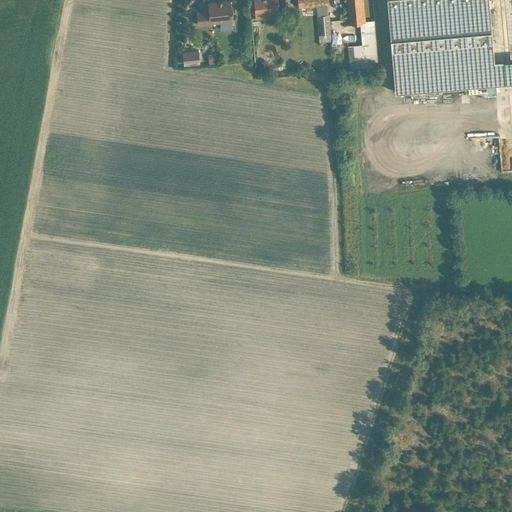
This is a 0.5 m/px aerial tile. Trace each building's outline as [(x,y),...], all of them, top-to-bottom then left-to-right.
[(233,21),(232,10),(231,0),(209,2),(209,11),(197,12),(198,24),(233,21)] [(254,0),(255,8),(256,18),(280,16),(278,0),(254,0)] [(298,0),(299,7),(304,6),(304,10),(320,9),(319,5),(328,4),(327,0),(298,0)] [(347,0),(349,23),(360,22),(362,45),(348,46),(350,69),(378,66),(374,20),(365,21),(362,0),(347,0)] [(511,0),(387,0),(395,92),(486,84),(487,93),(497,92),(496,83),(504,82),(502,61),(494,61),(488,0),(511,0)] [(316,15),(318,42),(331,41),(329,14),(316,15)] [(182,51),(183,65),(200,63),(199,49),(182,51)] [(260,60),(259,65),(263,68),(268,66),(268,61),(264,58),(260,60)]
